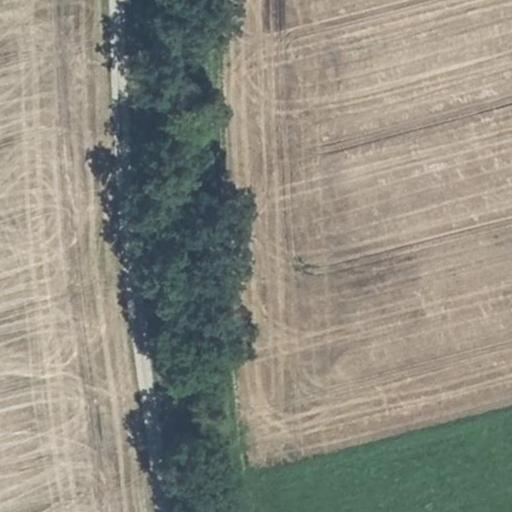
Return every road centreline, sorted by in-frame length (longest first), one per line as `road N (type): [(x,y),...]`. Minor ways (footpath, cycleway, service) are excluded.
road 1 (track): [(116,0),(146,371),(167,511)]
road 2 (track): [(245,0),(249,511)]
